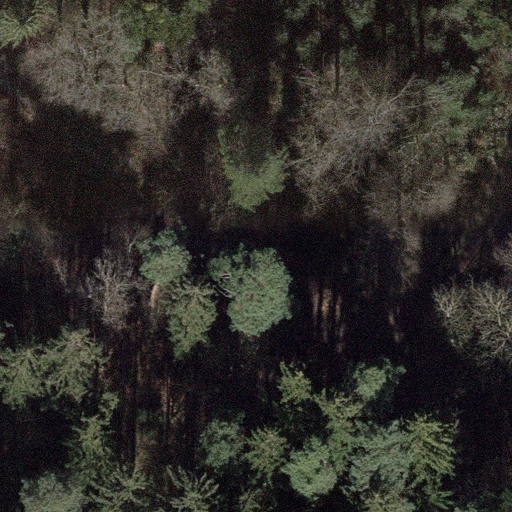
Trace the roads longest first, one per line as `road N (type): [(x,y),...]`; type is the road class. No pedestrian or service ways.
road 1 (track): [(511,491),(346,371),(0,71)]
road 2 (track): [(511,178),(346,371)]
